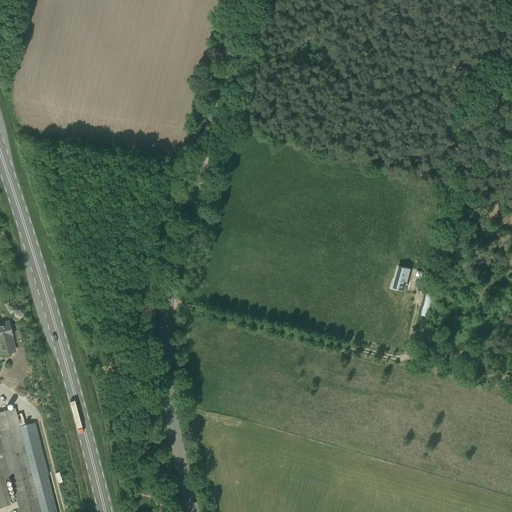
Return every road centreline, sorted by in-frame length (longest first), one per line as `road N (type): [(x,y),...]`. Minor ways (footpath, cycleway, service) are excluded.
road 1 (tertiary): [(194,511),(166,358),(174,278),(243,0)]
road 2 (primary): [(103,511),(0,156)]
